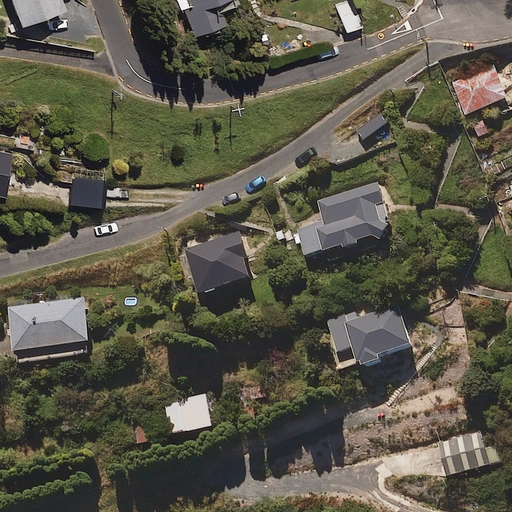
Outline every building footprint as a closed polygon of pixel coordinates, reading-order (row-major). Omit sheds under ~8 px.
[(62,3),(61,0),(11,0),(18,19),(62,3)] [(222,0),(181,0),(178,1),(188,32),(220,22),(214,3),(222,0)] [(360,26),(351,1),(336,6),(344,31),(360,26)] [(507,98),(495,70),(454,87),(465,115),(507,98)] [(0,191),(2,192),(11,151),(0,148),(0,191)] [(106,162),(59,157),(57,179),(71,180),(70,198),(102,201),(106,162)] [(393,234),(378,183),(316,201),(320,214),(294,221),(305,256),(341,245),(342,249),(393,234)] [(247,257),(238,231),(183,250),(198,294),(249,277),(243,258),(247,257)] [(94,352),(87,298),(12,307),(17,347),(25,346),(26,360),(94,352)] [(410,344),(398,305),(361,317),(360,314),(329,324),(340,360),(355,356),(358,367),(379,360),(377,354),(410,344)] [(216,425),(209,393),(168,402),(175,433),(216,425)] [(158,440),(154,420),(137,423),(140,443),(158,440)] [(503,462),(497,436),(478,440),(478,436),(436,446),(444,476),(503,462)]
